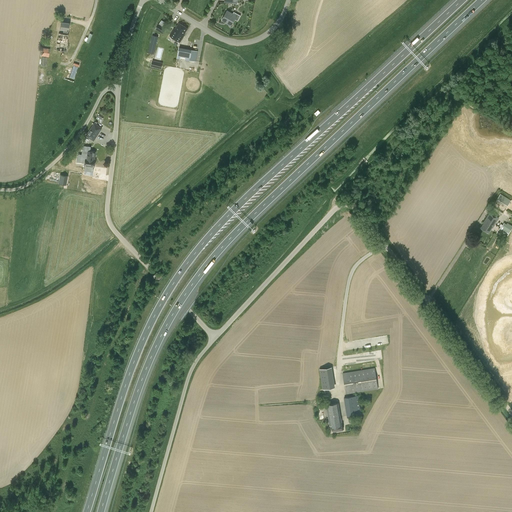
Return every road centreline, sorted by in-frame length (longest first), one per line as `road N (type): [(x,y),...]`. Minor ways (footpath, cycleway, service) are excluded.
road 1 (motorway): [(100,511),(150,358),(213,256),(479,0)]
road 2 (motorway): [(460,0),(195,252),(143,338),(86,511)]
road 3 (unclassified): [(511,413),(349,204),(334,209),(215,337)]
road 4 (unclassified): [(215,337),(109,221),(118,88)]
road 5 (unclassified): [(150,511),(191,369),(215,337)]
road 6 (unclassified): [(0,189),(25,186),(63,155),(103,90),(118,88)]
road 7 (unclassified): [(158,0),(239,42),(272,30),(289,0)]
